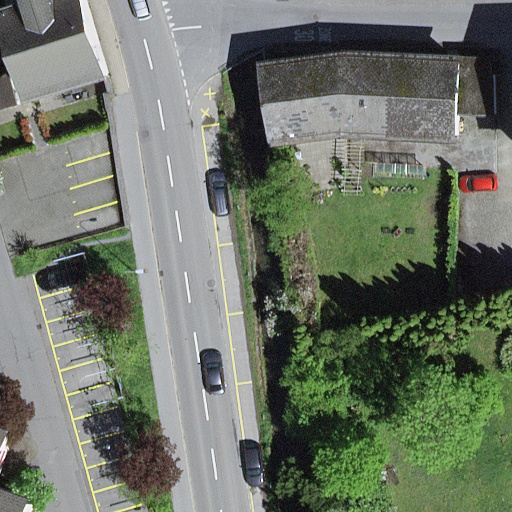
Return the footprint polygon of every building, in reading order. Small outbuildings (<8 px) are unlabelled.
[(10,17),(35,99),(109,76),(86,0),(68,0),(61,2),(60,0),(13,0),(18,15),(10,17)] [(0,94),(13,91),(0,45),(0,94)] [(490,67),(349,60),(267,71),(275,120),(281,120),(347,111),(346,130),(458,135),(458,112),(494,114),(494,76),(490,76),(490,67)] [(0,108),(16,104),(13,91),(0,94),(0,108)] [(284,140),(346,130),(347,111),(281,120),(284,140)] [(0,493),(0,475),(14,438),(0,432),(0,511),(32,511),(34,506),(0,493)]
